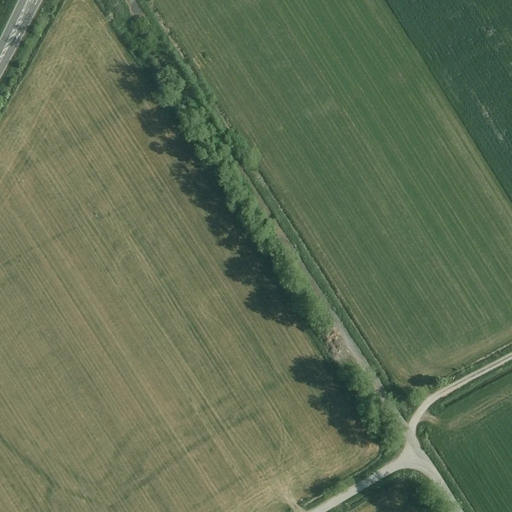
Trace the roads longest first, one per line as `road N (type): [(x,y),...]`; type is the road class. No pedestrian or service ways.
road 1 (unclassified): [(450,511),(411,452),(310,511)]
road 2 (track): [(411,452),(414,421),(428,400),(511,354)]
